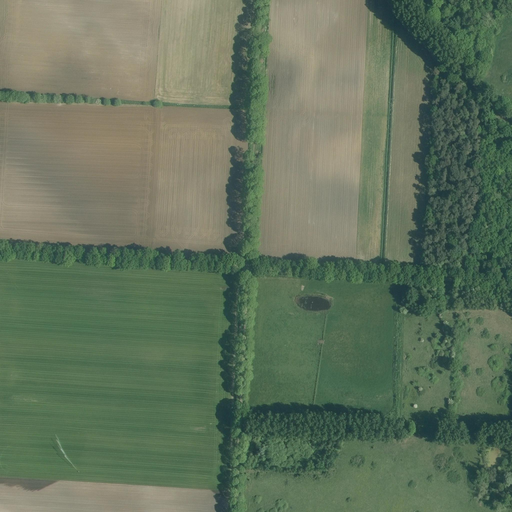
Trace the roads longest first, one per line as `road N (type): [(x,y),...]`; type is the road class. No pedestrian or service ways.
road 1 (track): [(238,428),(511,440)]
road 2 (track): [(247,267),(263,0)]
road 3 (track): [(247,267),(511,282)]
road 4 (track): [(0,252),(247,267)]
road 5 (track): [(234,511),(247,267)]
road 6 (track): [(511,127),(395,0)]
